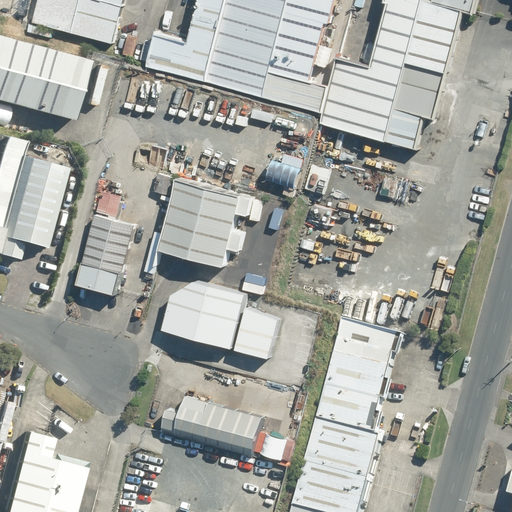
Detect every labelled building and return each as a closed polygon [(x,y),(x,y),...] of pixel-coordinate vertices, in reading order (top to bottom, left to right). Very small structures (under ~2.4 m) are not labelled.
[(37,0),(32,21),(111,43),(122,0),(37,0)] [(199,0),(188,43),(155,34),(146,65),(319,113),(317,121),(414,148),(423,117),(435,120),(465,11),(473,14),(476,0),(432,0),(432,2),(426,0),(386,0),(386,2),(389,3),(371,67),(336,58),(328,87),(309,81),(325,22),(328,23),(334,0),(199,0)] [(0,102),(78,123),(93,64),(0,39),(0,102)] [(24,158),(28,144),(9,139),(0,172),(0,255),(21,261),(25,244),(49,250),(70,171),(24,158)] [(279,161),(273,180),(304,189),(309,170),(279,161)] [(165,174),(159,192),(176,198),(182,180),(165,174)] [(249,234),(242,232),(247,213),(254,215),(258,200),(183,179),(164,249),(232,268),(237,249),(244,251),(249,234)] [(94,215),(79,265),(83,267),(77,285),(116,296),(122,274),(120,273),(134,226),(111,220),(117,197),(97,191),(92,211),(105,215),(105,218),(94,215)] [(169,296),(159,331),(229,349),(243,296),(190,282),(169,296)] [(244,309),(234,350),(267,359),(277,321),(244,309)] [(385,416),(381,415),(385,401),(389,402),(394,383),(390,382),(397,355),(401,356),(406,337),(340,320),(289,511),(365,511),(384,438),(380,437),(385,416)] [(171,411),(165,432),(256,457),(267,417),(189,396),(184,414),(171,411)] [(50,460),(46,459),(52,438),(27,432),(6,511),(71,511),(85,462),(52,453),(50,460)] [(104,468),(96,466),(92,484),(99,486),(104,468)]
